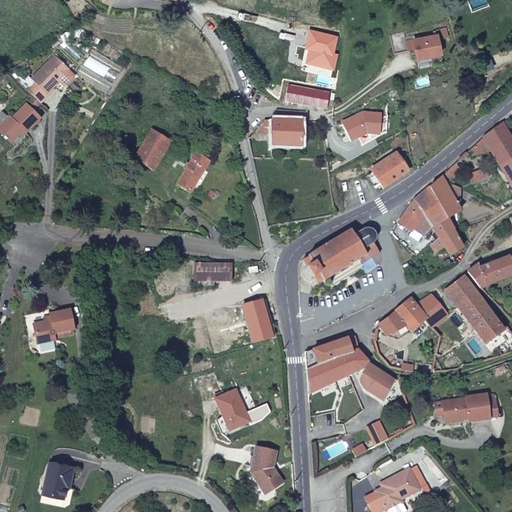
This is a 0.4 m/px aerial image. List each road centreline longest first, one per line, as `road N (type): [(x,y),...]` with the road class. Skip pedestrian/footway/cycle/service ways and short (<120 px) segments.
road 1 (unclassified): [(179,0),(234,76),(272,252)]
road 2 (residential): [(272,252),(58,238),(25,244)]
road 3 (secondary): [(304,511),(291,324)]
road 4 (residential): [(291,324),(369,295),(388,277),(390,253),(373,206)]
road 5 (secondary): [(373,206),(511,103)]
road 6 (unclassified): [(222,511),(195,489),(162,480),(122,494),(107,511)]
